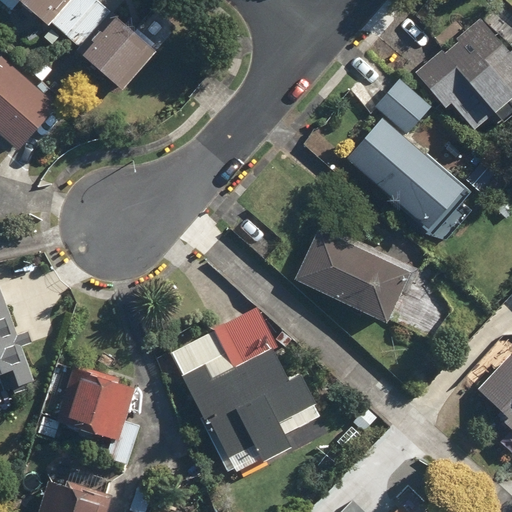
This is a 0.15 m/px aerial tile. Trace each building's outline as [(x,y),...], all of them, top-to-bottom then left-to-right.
[(61,39),(93,3),(89,0),(0,0),(0,7),(9,15),(3,22),(31,46),(38,37),(49,46),(57,36),(61,39)] [(93,3),(61,39),(76,52),(70,59),(113,96),(151,53),(93,3)] [(476,21),(408,78),(439,114),(445,109),(466,134),(511,95),(511,39),(500,50),(476,21)] [(0,143),(12,154),(54,108),(0,59),(0,143)] [(425,110),(395,81),(370,107),(400,136),(425,110)] [(373,112),(334,156),(417,230),(456,186),(373,112)] [(285,283),(376,329),(402,278),(409,281),(413,274),(315,225),(285,283)] [(0,391),(1,395),(30,385),(17,347),(28,344),(22,325),(10,329),(0,299),(0,391)] [(172,379),(198,429),(227,486),(265,466),(263,463),(285,452),(278,438),(313,420),(292,379),(280,386),(264,354),(274,349),(253,308),(166,353),(178,376),(172,379)] [(490,412),(484,418),(511,444),(511,355),(505,349),(495,359),(498,362),(469,392),(490,412)] [(138,427),(121,422),(131,390),(68,370),(49,428),(106,446),(100,463),(124,471),(138,427)] [(88,511),(93,499),(43,484),(34,511),(88,511)]
